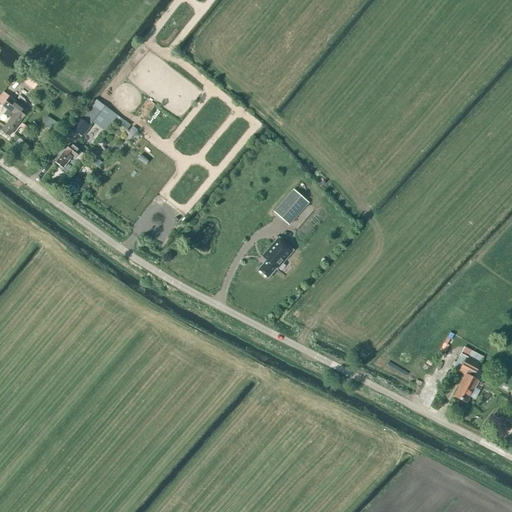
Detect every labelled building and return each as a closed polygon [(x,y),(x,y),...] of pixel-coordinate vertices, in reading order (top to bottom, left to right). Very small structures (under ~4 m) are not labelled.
[(20,80),(34,90),(41,80),(27,70),(20,80)] [(11,118),(1,130),(9,136),(19,123),(17,122),(19,119),(21,120),(28,111),(9,96),(2,106),(9,111),(6,114),(11,118)] [(83,121),(91,127),(94,123),(93,123),(101,113),(94,107),(83,121)] [(105,132),(117,116),(114,113),(101,129),(105,132)] [(83,138),(91,127),(83,121),(75,131),(83,138)] [(47,130),(50,137),(59,135),(56,127),(47,130)] [(130,130),(125,136),(130,140),(135,134),(130,130)] [(75,159),(80,152),(70,144),(64,151),(55,163),(62,169),(72,157),(75,159)] [(274,212),(289,226),(308,203),(293,190),(274,212)] [(293,251),(278,238),(262,256),(266,260),(258,269),(268,278),(276,269),(277,270),(293,251)] [(471,351),(468,358),(467,359),(480,366),(484,358),(471,351)] [(466,403),(471,393),(478,381),(473,378),(480,366),(467,359),(468,358),(461,354),(453,368),(459,371),(458,372),(465,375),(460,384),(461,384),(454,396),(466,403)] [(508,412),(503,407),(495,416),(500,420),(508,412)]
